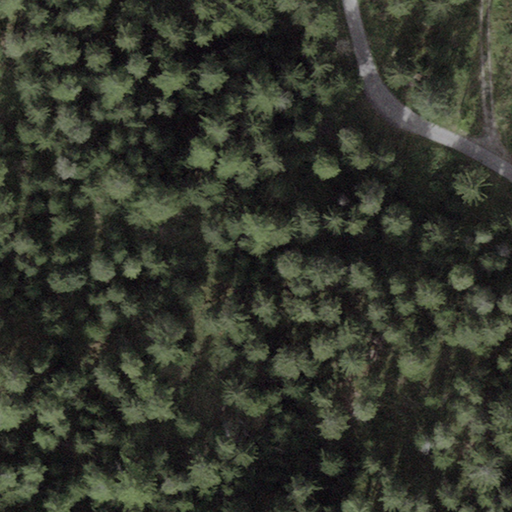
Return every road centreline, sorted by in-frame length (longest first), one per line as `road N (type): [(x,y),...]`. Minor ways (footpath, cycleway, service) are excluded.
road 1 (track): [(511,174),(411,124),(367,67),(348,0)]
road 2 (track): [(504,169),(492,133),(486,0)]
